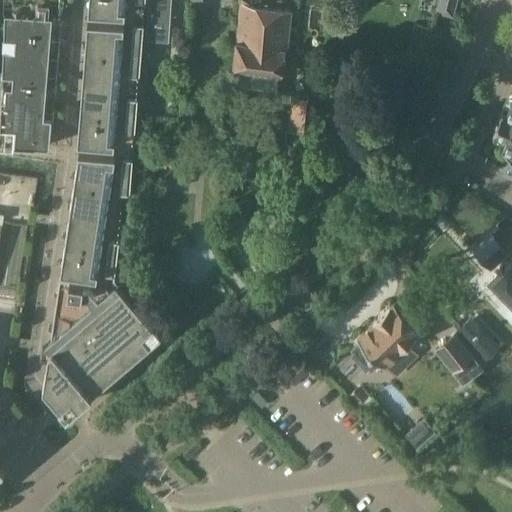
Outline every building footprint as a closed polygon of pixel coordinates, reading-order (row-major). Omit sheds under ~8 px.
[(4,0),(4,2),(4,15),(61,18),(63,0),(4,0)] [(147,0),(89,0),(89,8),(93,8),(93,17),(88,17),(78,137),(81,138),(80,147),(79,147),(61,267),(63,267),(62,276),(59,276),(44,378),(61,398),(59,399),(67,408),(162,328),(154,318),(153,319),(114,274),(127,188),(132,189),(147,0)] [(150,0),(148,39),(169,40),(170,27),(166,27),(167,24),(170,24),(171,0),(150,0)] [(192,0),(192,11),(202,12),(202,0),(192,0)] [(439,0),(438,10),(454,14),(457,0),(439,0)] [(241,3),(233,66),(239,67),(236,85),(276,91),(279,72),(284,73),(292,10),(252,4),(241,3)] [(61,18),(4,15),(3,40),(16,41),(15,53),(3,52),(2,77),(13,78),(13,90),(7,90),(6,103),(1,103),(0,121),(0,120),(0,143),(18,145),(18,144),(49,145),(51,126),(52,126),(61,18)] [(511,100),(507,112),(504,111),(505,110),(504,110),(494,130),(495,130),(496,130),(498,131),(495,139),(505,143),(504,145),(503,146),(511,150),(511,100)] [(176,167),(177,159),(156,158),(156,166),(176,167)] [(0,465),(5,461),(0,454),(0,290),(3,291),(17,293),(34,185),(0,179),(0,465)] [(491,234),(475,249),(490,266),(506,252),(491,234)] [(511,257),(511,258),(496,272),(511,289),(511,257)] [(354,350),(351,353),(366,369),(369,367),(372,370),(381,361),(383,364),(385,362),(400,348),(400,349),(408,342),(417,333),(417,332),(420,330),(418,329),(427,320),(404,295),(394,303),(393,302),(390,305),(390,304),(373,320),(374,321),(357,336),(360,339),(351,348),(354,350)] [(456,332),(435,348),(463,383),(483,366),(456,332)] [(358,390),(354,395),(359,400),(363,396),(358,390)] [(431,511),(415,499),(404,511),(431,511)]
